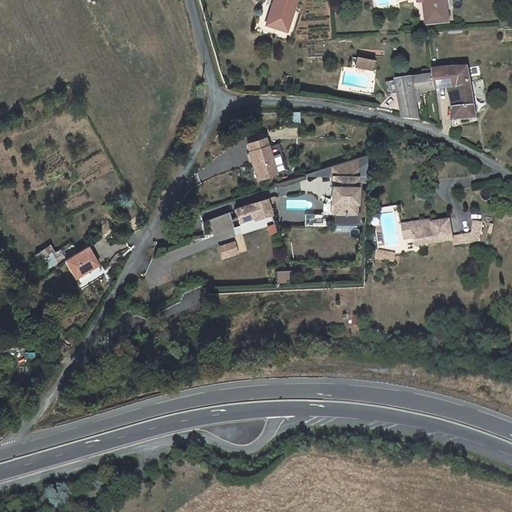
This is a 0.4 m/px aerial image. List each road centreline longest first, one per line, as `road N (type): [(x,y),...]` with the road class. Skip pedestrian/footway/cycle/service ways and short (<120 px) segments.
road 1 (secondary): [(0,474),(190,420),(287,408),(423,421),(511,449)]
road 2 (secondary): [(511,431),(371,394),(276,390),(182,402),(13,452)]
road 3 (unclassified): [(13,452),(16,434),(55,388),(148,238),(214,103)]
road 4 (unclassified): [(214,103),(281,102),(368,117),(447,143),(511,177)]
